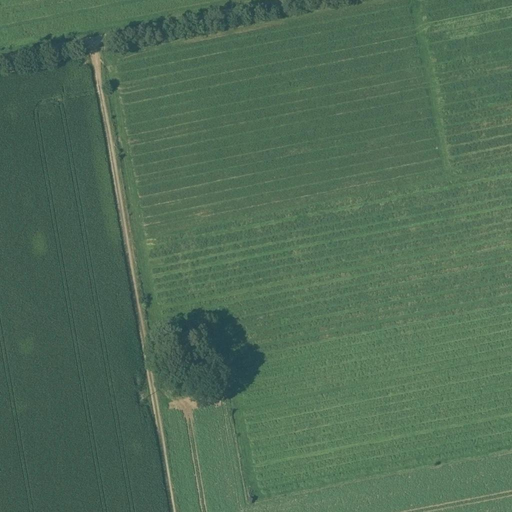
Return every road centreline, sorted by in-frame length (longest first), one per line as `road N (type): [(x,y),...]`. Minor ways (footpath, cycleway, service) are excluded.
road 1 (track): [(91,39),(173,511)]
road 2 (unclassified): [(286,0),(0,57)]
